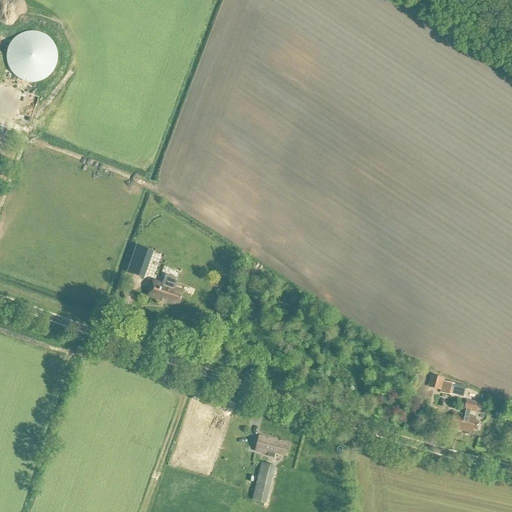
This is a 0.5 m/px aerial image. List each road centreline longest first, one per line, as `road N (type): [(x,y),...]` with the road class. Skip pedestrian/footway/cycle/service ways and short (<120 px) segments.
road 1 (unclassified): [(511,469),(352,424),(0,299)]
road 2 (track): [(142,511),(192,367)]
